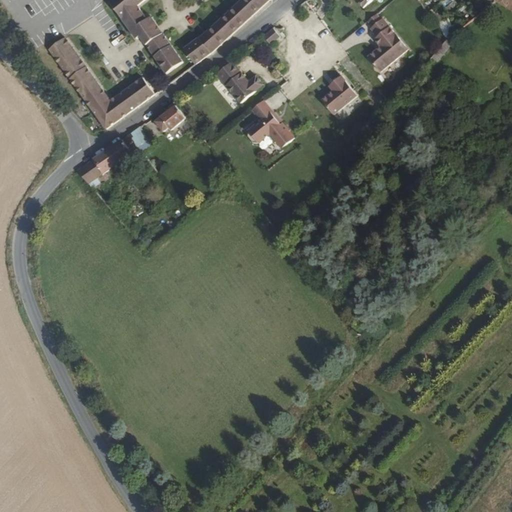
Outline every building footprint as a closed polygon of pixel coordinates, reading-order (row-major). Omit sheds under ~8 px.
[(108,0),(105,2),(103,4),(116,20),(131,8),(140,0),(108,0)] [(182,49),(194,64),(217,47),(267,0),(238,0),(205,31),(182,49)] [(353,0),(362,10),(373,0),(353,0)] [(511,0),(501,0),(500,2),(511,9),(511,0)] [(131,8),(116,20),(132,41),(136,38),(152,25),(146,18),(142,21),(131,8)] [(323,42),(332,36),(319,14),(309,20),(323,42)] [(375,15),(365,23),(370,29),(379,21),(375,15)] [(445,37),(455,30),(448,19),(438,26),(445,37)] [(379,21),(370,29),(375,36),(372,39),(379,48),(380,50),(376,53),(375,51),(366,58),(378,74),(406,51),(381,20),(379,21)] [(152,25),(136,38),(143,47),(159,34),(152,25)] [(272,27),(262,36),(268,44),(278,36),(272,27)] [(159,34),(143,47),(165,74),(181,62),(159,34)] [(46,48),(103,129),(153,94),(141,77),(108,100),(63,36),(46,48)] [(439,64),(451,47),(445,42),(433,60),(439,64)] [(231,61),(215,73),(239,103),(262,85),(255,76),(247,82),(231,61)] [(340,78),(332,84),(336,89),(331,92),(320,101),(332,116),(356,97),(340,78)] [(336,89),(332,84),(328,87),(331,92),(336,89)] [(279,125),(280,123),(262,101),(251,110),(259,121),(269,113),(279,125)] [(185,118),(175,105),(152,122),(160,133),(164,130),(166,132),(185,118)] [(293,139),(280,123),(279,125),(269,113),(259,121),(246,131),(246,136),(251,143),(256,143),(267,135),(273,143),(275,142),(280,148),(293,139)] [(143,123),(127,134),(129,138),(126,140),(127,141),(133,149),(136,146),(145,140),(147,143),(150,140),(141,129),(145,126),(143,123)] [(127,134),(74,171),(90,189),(94,186),(93,184),(83,170),(91,164),(99,176),(128,156),(120,146),(127,141),(126,140),(129,138),(127,134)]
